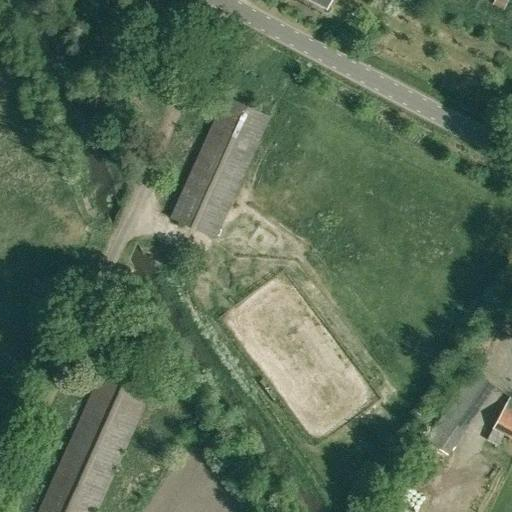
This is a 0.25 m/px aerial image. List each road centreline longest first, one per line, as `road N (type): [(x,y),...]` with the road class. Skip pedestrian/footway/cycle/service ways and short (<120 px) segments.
road 1 (track): [(0,482),(228,7)]
road 2 (tertiary): [(511,156),(213,0)]
